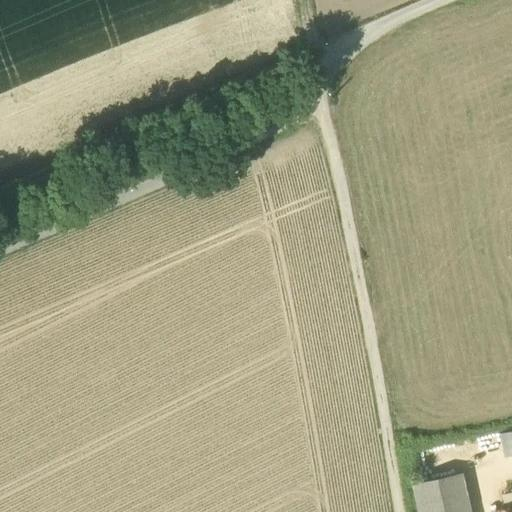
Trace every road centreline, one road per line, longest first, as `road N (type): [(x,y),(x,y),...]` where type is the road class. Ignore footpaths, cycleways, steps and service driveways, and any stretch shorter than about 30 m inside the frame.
road 1 (track): [(324,108),(400,511)]
road 2 (track): [(0,190),(316,55)]
